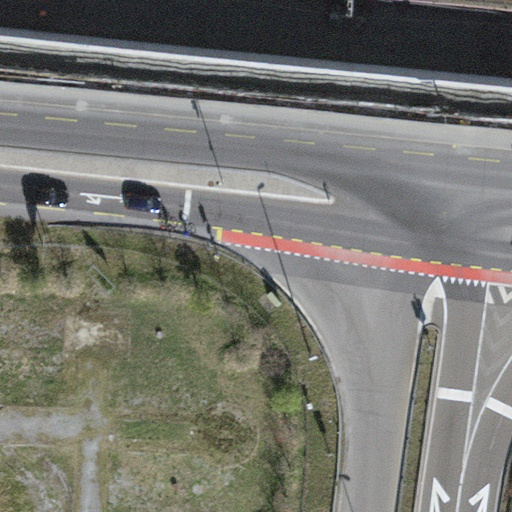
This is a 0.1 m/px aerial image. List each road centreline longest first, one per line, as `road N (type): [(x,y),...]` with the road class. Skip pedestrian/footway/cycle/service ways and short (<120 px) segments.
road 1 (primary): [(0,158),(401,197)]
road 2 (motorway): [(452,511),(467,275),(447,229),(401,197)]
road 3 (primary): [(401,197),(370,511)]
road 4 (motorway): [(469,511),(511,397)]
